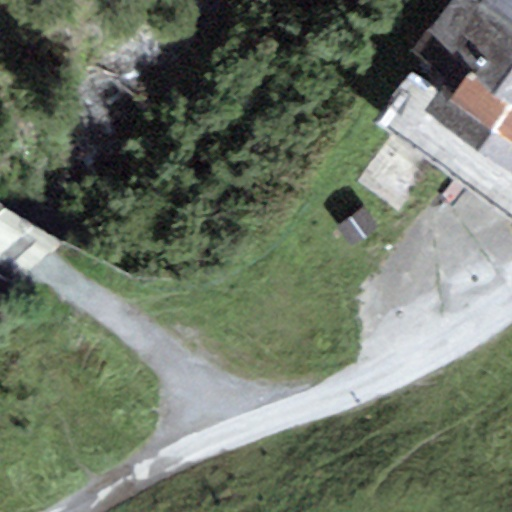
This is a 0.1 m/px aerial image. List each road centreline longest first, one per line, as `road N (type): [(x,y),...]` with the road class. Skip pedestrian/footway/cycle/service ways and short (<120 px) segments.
road 1 (track): [(0,237),(123,320),(188,379),(272,413),(456,330),(511,287)]
road 2 (track): [(272,413),(73,511)]
